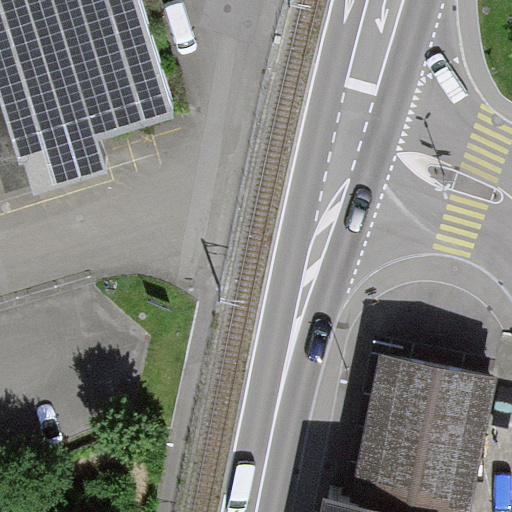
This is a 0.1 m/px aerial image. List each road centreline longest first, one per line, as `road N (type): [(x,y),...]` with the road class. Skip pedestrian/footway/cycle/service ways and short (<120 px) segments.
road 1 (primary): [(258,511),(295,324),(346,147)]
road 2 (tertiary): [(511,202),(346,147)]
road 3 (primary): [(346,147),(388,0)]
